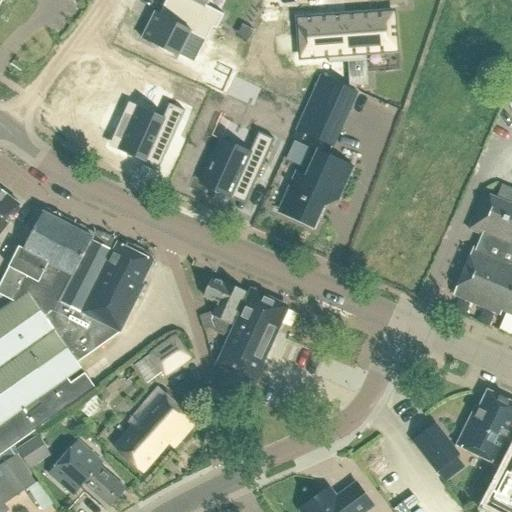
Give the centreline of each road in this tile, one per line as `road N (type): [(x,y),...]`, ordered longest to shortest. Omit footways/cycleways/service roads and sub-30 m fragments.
road 1 (residential): [(230,476),(209,367),(172,252),(182,229)]
road 2 (tertiary): [(230,476),(343,423),(362,404),(399,322)]
road 3 (secondary): [(399,322),(182,229)]
road 4 (secondary): [(182,229),(46,161),(8,128)]
road 5 (residential): [(8,128),(105,0)]
road 6 (secondary): [(511,371),(399,322)]
